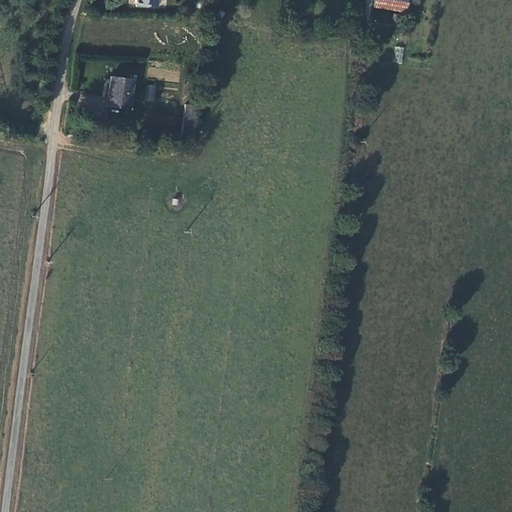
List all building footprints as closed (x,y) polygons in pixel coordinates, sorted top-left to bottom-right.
[(148,0),(148,7),(165,9),(169,6),(169,1),(168,0),(148,0)] [(382,0),(383,3),(383,7),(415,10),(415,0),(382,0)] [(402,63),(404,47),(395,46),(393,62),(402,63)] [(80,107),(133,112),(136,78),(107,75),(105,97),(81,95),(80,107)] [(141,76),(137,106),(159,109),(163,79),(141,76)] [(202,135),(206,104),(193,103),(190,125),(190,133),(202,135)]
